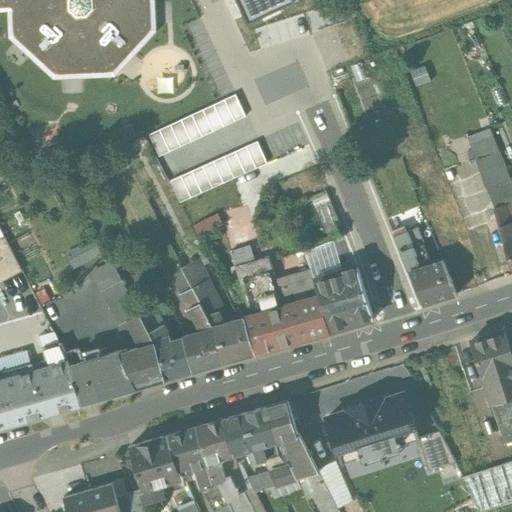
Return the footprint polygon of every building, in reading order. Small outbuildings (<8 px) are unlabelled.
[(13,36),(56,75),(114,73),(152,31),(150,0),(0,0),(0,8),(12,9),(13,36)] [(237,0),(248,23),(296,2),(294,0),(237,0)] [(235,95),(149,135),(159,157),(246,117),(235,95)] [(448,118),(438,122),(443,136),(454,132),(448,118)] [(257,142),(170,181),(180,203),(267,164),(257,142)] [(378,152),(370,152),(369,169),(378,169),(378,152)] [(511,186),(508,178),(485,186),(494,208),(495,209),(507,204),(511,202),(511,186)] [(346,234),(332,200),(317,207),(331,240),(346,234)] [(511,228),(510,223),(511,222),(511,220),(507,204),(495,209),(494,208),(492,209),(511,268),(511,228)] [(213,217),(193,227),(198,236),(218,226),(213,217)] [(427,222),(413,227),(418,241),(433,236),(427,222)] [(443,261),(421,270),(414,255),(416,254),(407,231),(400,235),(398,229),(392,232),(405,264),(421,306),(426,305),(457,294),(443,261)] [(7,236),(0,239),(0,284),(25,273),(7,236)] [(311,270),(277,281),(270,256),(255,260),(251,245),(233,250),(252,315),(243,318),(255,353),(330,332),(314,280),(311,270)] [(209,263),(203,250),(198,252),(205,265),(209,263)] [(208,280),(199,259),(181,268),(191,288),(208,280)] [(358,267),(314,280),(330,332),(374,319),(358,267)] [(243,318),(229,323),(208,280),(191,288),(199,304),(212,329),(223,363),(255,353),(243,318)] [(122,282),(100,293),(117,327),(127,322),(139,315),(122,282)] [(212,329),(199,304),(189,309),(201,332),(183,337),(184,340),(194,371),(223,363),(212,329)] [(139,349),(125,354),(125,352),(121,353),(121,351),(105,356),(103,349),(69,359),(82,403),(165,379),(156,344),(149,332),(139,315),(127,322),(139,349)] [(173,343),(163,325),(149,332),(156,344),(165,379),(194,371),(184,340),(173,343)] [(505,329),(472,340),(504,443),(511,440),(511,401),(510,396),(511,395),(511,350),(505,329)] [(0,426),(82,403),(69,359),(61,343),(42,348),(45,360),(0,372),(0,426)] [(511,349),(511,350),(511,460),(461,476),(476,504),(480,511),(511,501),(511,349)] [(389,402),(367,409),(380,451),(418,439),(418,438),(404,393),(388,399),(389,402)] [(320,473),(300,434),(297,434),(288,401),(266,407),(276,441),(284,438),(295,465),(291,466),(297,479),(307,477),(320,473)] [(276,441),(266,407),(245,414),(254,446),(258,460),(280,454),(276,441)] [(380,451),(367,409),(346,416),(344,412),(327,417),(341,464),(380,451)] [(245,414),(223,420),(233,453),(254,446),(245,414)] [(223,420),(197,427),(213,481),(217,480),(226,477),(221,461),(225,455),(233,453),(223,420)] [(213,481),(197,427),(168,436),(180,478),(182,484),(198,479),(200,485),(212,511),(232,511),(217,480),(213,481)] [(418,439),(429,472),(456,462),(439,431),(418,438),(418,439)] [(168,436),(131,446),(146,499),(161,495),(158,485),(180,478),(168,436)] [(248,479),(242,465),(237,467),(233,453),(225,455),(221,461),(226,477),(217,480),(232,511),(264,511),(255,492),(248,479)] [(291,466),(269,473),(276,486),(297,479),(291,466)] [(335,466),(320,473),(338,509),(353,502),(335,466)] [(269,473),(248,479),(255,492),(276,486),(269,473)] [(332,511),(338,509),(320,473),(307,477),(317,495),(313,497),(320,511),(332,511)] [(113,483),(88,490),(94,511),(120,511),(117,496),(113,483)] [(94,511),(88,490),(64,497),(68,511),(67,511),(94,511)] [(133,511),(128,493),(117,496),(120,511),(133,511)] [(199,511),(194,500),(178,508),(180,511),(199,511)]
